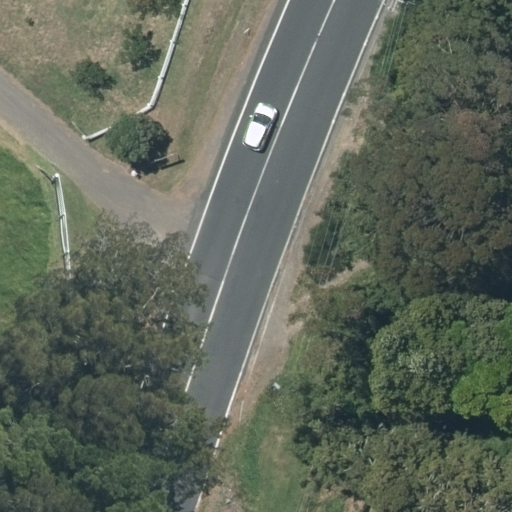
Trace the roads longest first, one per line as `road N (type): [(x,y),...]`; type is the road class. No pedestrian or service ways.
road 1 (tertiary): [(151,511),(248,211),(335,0)]
road 2 (unknown): [(248,211),(0,24)]
